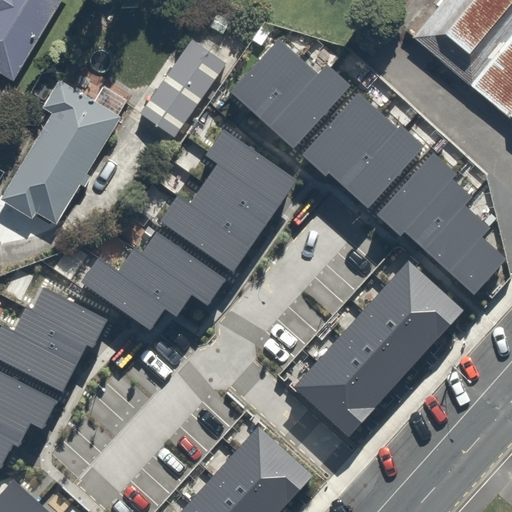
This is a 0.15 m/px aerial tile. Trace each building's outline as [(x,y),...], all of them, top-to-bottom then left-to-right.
[(0,0),(0,72),(5,76),(57,0),(0,0)] [(511,0),(442,0),(413,36),(474,87),(511,42),(511,0)] [(224,63),(191,40),(139,113),(174,137),(224,63)] [(231,92),(251,110),(298,57),(279,40),(231,92)] [(511,118),(511,42),(474,87),(511,118)] [(251,110),(269,126),(318,74),(298,57),(251,110)] [(269,126),(293,148),(351,86),(327,64),(318,74),(269,126)] [(50,108),(0,185),(0,197),(30,216),(34,209),(50,220),(119,112),(62,76),(45,104),(50,108)] [(358,93),(302,155),(325,176),(328,172),(382,114),(358,93)] [(398,128),(382,114),(328,172),(345,187),(398,128)] [(398,128),(345,187),(367,207),(423,145),(401,125),(398,128)] [(217,163),(279,206),(297,180),(223,129),(205,155),(217,163)] [(433,153),(376,214),(399,235),(404,230),(452,178),(456,174),(433,153)] [(217,163),(204,183),(266,225),(279,206),(217,163)] [(472,196),(452,178),(404,230),(424,249),(464,205),(472,196)] [(204,183),(189,204),(251,247),(266,225),(204,183)] [(178,197),(161,222),(233,272),(251,247),(189,204),(178,197)] [(489,227),(464,205),(424,249),(449,271),(481,236),(489,227)] [(156,230),(140,253),(194,291),(209,302),(225,279),(156,230)] [(481,236),(449,271),(474,295),(506,260),(481,236)] [(134,248),(117,271),(166,307),(176,315),(194,291),(140,253),(134,248)] [(98,258),(81,281),(149,330),(166,307),(117,271),(98,258)] [(409,260),(387,283),(442,333),(463,310),(409,260)] [(387,283),(363,310),(418,359),(442,333),(387,283)] [(44,287),(32,311),(96,344),(108,319),(44,287)] [(25,308),(13,332),(76,365),(86,345),(93,348),(96,344),(32,311),(25,308)] [(363,310),(341,334),(396,384),(418,359),(363,310)] [(3,328),(0,333),(0,359),(63,392),(76,365),(13,332),(3,328)] [(341,334),(319,358),(374,408),(396,384),(341,334)] [(319,358),(294,387),(349,436),(374,408),(319,358)] [(0,371),(0,399),(45,423),(57,401),(0,371)] [(0,399),(0,432),(19,442),(30,422),(42,429),(45,423),(0,399)] [(291,499),(313,476),(259,427),(238,451),(291,499)] [(0,432),(0,468),(13,444),(17,446),(19,442),(0,432)] [(253,511),(279,511),(291,499),(238,451),(214,476),(253,511)] [(203,511),(253,511),(214,476),(191,501),(203,511)] [(0,511),(26,511),(37,501),(14,480),(0,495),(0,511)] [(49,511),(37,501),(26,511),(49,511)] [(203,511),(191,501),(181,511),(203,511)]
